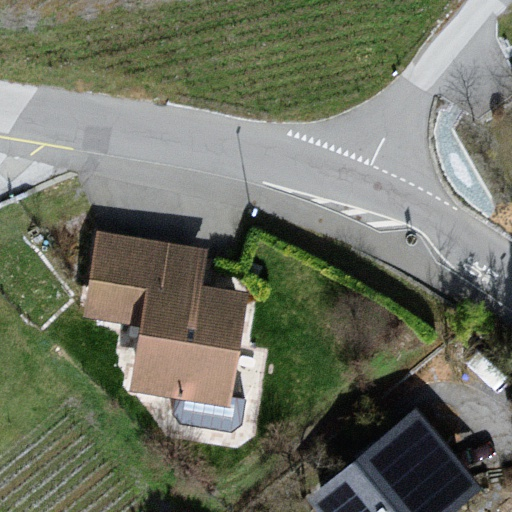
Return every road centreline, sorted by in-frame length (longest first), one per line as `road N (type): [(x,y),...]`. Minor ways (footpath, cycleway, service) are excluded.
road 1 (tertiary): [(361,186),(223,144),(0,112)]
road 2 (residential): [(361,186),(430,67),(487,0)]
road 3 (tertiary): [(511,273),(443,222),(361,186)]
